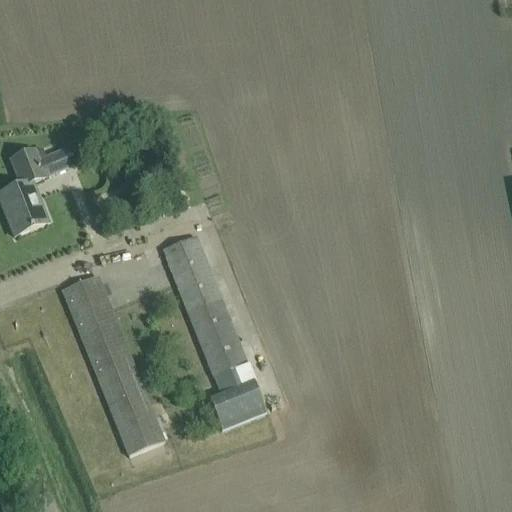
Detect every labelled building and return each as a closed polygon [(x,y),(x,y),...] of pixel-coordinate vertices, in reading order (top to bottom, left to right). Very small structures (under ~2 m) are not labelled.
[(43,179),(38,164),(33,152),(32,153),(33,155),(13,163),(16,172),(14,173),(15,174),(17,173),(23,188),(0,197),(0,201),(6,217),(11,215),(13,221),(11,222),(17,237),(15,238),(15,239),(45,227),(40,212),(42,211),(32,185),(44,180),(43,179)] [(68,152),(38,164),(43,179),(73,167),(74,169),(75,169),(68,152)] [(161,208),(157,197),(145,201),(149,213),(161,208)] [(197,240),(162,253),(220,398),(211,402),(223,433),(267,415),(254,383),(242,387),(236,371),(247,367),(197,240)] [(164,445),(107,301),(98,279),(62,293),(129,459),(164,445)]
